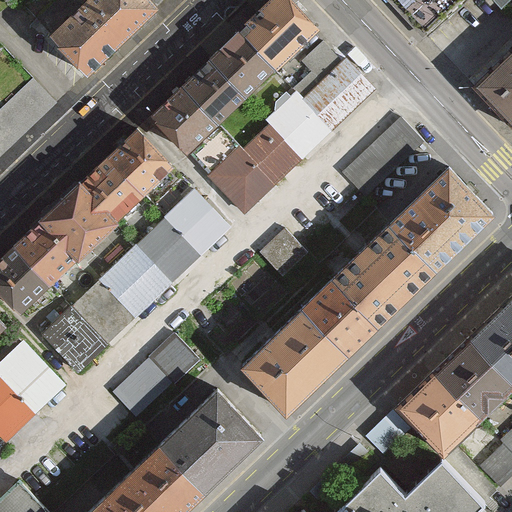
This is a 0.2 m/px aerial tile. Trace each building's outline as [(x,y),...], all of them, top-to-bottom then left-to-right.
[(155,5),(150,0),(86,0),(51,34),(87,73),(122,40),(157,7),(155,5)] [(322,22),(299,0),(269,0),(240,28),(276,65),(322,22)] [(392,0),(423,32),(457,0),(392,0)] [(276,65),(240,28),(210,57),(246,94),(276,65)] [(311,71),(295,87),(302,94),(343,52),(326,36),(302,61),(311,71)] [(511,47),(476,80),(511,119),(511,47)] [(343,52),(302,94),(333,124),(375,83),(343,52)] [(246,94),(210,57),(183,83),(219,119),(246,94)] [(33,78),(0,109),(0,155),(57,102),(33,78)] [(219,119),(183,83),(154,111),(189,148),(219,119)] [(304,153),(333,124),(302,94),(295,87),(267,115),(270,119),(304,153)] [(400,113),(343,170),(366,194),(423,137),(400,113)] [(275,180),(304,153),(270,119),(242,147),(275,180)] [(139,122),(109,151),(145,188),(175,160),(139,122)] [(245,211),(275,180),(242,147),(237,141),(206,171),(245,211)] [(145,188),(109,151),(82,177),(118,214),(145,188)] [(467,238),(495,211),(473,187),(450,163),(393,217),(438,265),(467,238)] [(33,213),(37,217),(74,256),(118,214),(82,177),(77,172),(33,213)] [(194,184),(166,212),(203,249),(231,222),(194,184)] [(174,277),(203,249),(166,212),(138,239),(174,277)] [(37,217),(12,241),(49,280),(74,256),(37,217)] [(438,265),(393,217),(333,274),(378,321),(393,307),(409,292),(425,277),(438,265)] [(286,225),(262,249),(284,271),(307,248),(286,225)] [(138,312),(174,277),(138,239),(102,274),(138,312)] [(12,241),(0,252),(0,285),(20,307),(49,280),(12,241)] [(110,339),(138,312),(102,274),(73,301),(110,339)] [(378,321),(333,274),(304,302),(349,349),(356,342),(372,327),(378,321)] [(511,298),(508,302),(473,336),(511,376),(511,298)] [(80,368),(110,339),(73,301),(43,330),(80,368)] [(349,349),(304,302),(241,362),(286,409),(317,379),(349,349)] [(175,329),(113,389),(138,416),(200,355),(175,329)] [(511,384),(511,376),(473,336),(451,357),(439,369),(482,413),(511,384)] [(23,338),(0,360),(0,372),(37,409),(65,380),(23,338)] [(482,413),(439,369),(429,378),(402,405),(445,449),(482,413)] [(0,430),(7,438),(37,409),(0,372),(0,430)] [(253,439),(262,430),(217,383),(162,435),(207,482),(234,456),(253,439)] [(393,407),(366,433),(384,451),(410,425),(393,407)] [(511,426),(502,436),(506,440),(481,463),(501,483),(511,472),(511,426)] [(207,482),(162,435),(103,490),(123,511),(174,511),(177,510),(207,482)] [(358,438),(308,487),(318,497),(368,448),(358,438)] [(466,511),(478,500),(440,461),(406,494),(379,467),(333,511),(304,511),(303,511),(302,511),(466,511)] [(0,503),(0,511),(48,511),(21,483),(0,503)] [(123,511),(103,490),(79,511),(123,511)]
